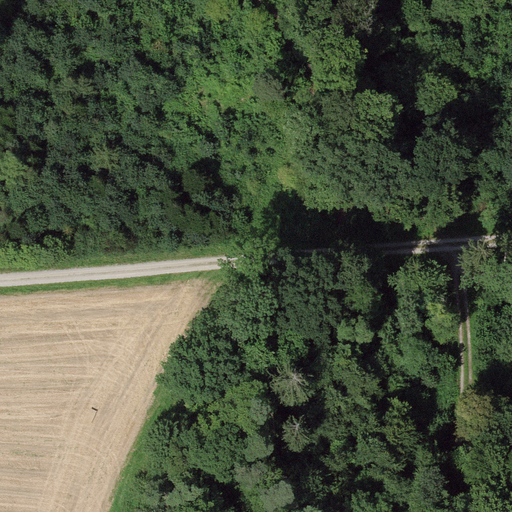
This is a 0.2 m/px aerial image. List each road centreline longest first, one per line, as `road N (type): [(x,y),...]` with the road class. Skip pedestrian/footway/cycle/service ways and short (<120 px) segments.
road 1 (track): [(248,0),(299,53),(328,118),(376,186),(454,245),(472,378),(459,511)]
road 2 (track): [(0,263),(511,241)]
